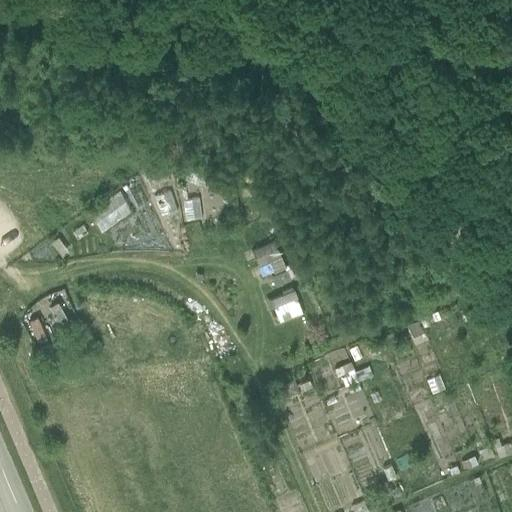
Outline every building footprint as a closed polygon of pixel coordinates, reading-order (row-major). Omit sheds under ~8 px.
[(155,194),(160,215),(176,211),(170,190),(155,194)] [(90,206),(100,228),(133,214),(124,192),(90,206)] [(200,197),(184,199),(187,219),(203,217),(200,197)] [(257,249),(264,269),(285,263),(278,242),(257,249)] [(274,298),(283,321),(307,311),(297,288),(274,298)]
